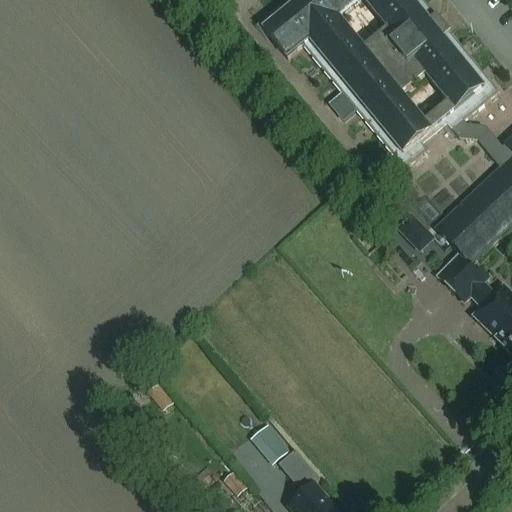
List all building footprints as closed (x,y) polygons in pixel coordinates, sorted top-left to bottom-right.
[(511,144),(503,153),(485,132),(467,130),(464,127),(499,97),(419,0),(293,0),(259,28),(288,64),(303,51),(405,175),(428,156),(423,150),(448,129),(460,144),(478,145),(501,173),(436,235),(470,271),(511,232),(511,144)] [(417,218),(401,233),(424,257),(440,241),(417,218)] [(474,277),(458,261),(438,281),(466,309),(472,303),(482,314),(474,322),(511,359),(511,297),(505,290),(496,300),(484,289),(490,283),(479,272),(474,277)] [(187,393),(193,404),(207,396),(200,385),(187,393)] [(271,427),(253,443),(278,470),(295,453),(271,427)] [(333,511),(315,490),(289,511),(333,511)]
